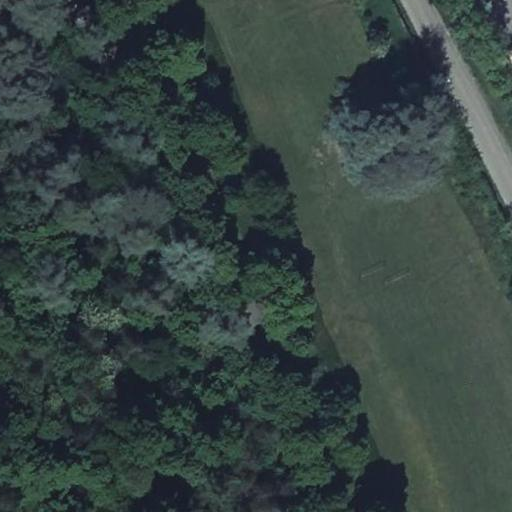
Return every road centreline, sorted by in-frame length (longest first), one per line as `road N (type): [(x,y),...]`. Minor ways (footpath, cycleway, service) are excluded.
road 1 (residential): [(352,511),(126,0)]
road 2 (residential): [(423,0),(511,170)]
